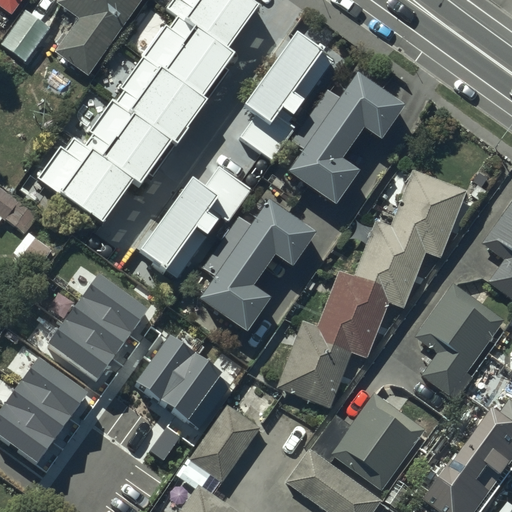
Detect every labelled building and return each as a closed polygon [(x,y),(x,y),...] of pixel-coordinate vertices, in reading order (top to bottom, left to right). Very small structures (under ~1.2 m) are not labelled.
[(0,0),(0,2),(11,10),(17,0),(0,0)] [(177,23),(168,35),(148,21),(124,56),(141,68),(134,77),(114,63),(105,75),(108,77),(94,96),(112,109),(90,140),(94,142),(86,154),(75,146),(66,158),(61,154),(39,185),(58,199),(60,196),(102,225),(132,183),(138,188),(168,146),(174,150),(186,132),(184,131),(204,103),(202,101),(233,58),(226,53),(257,10),(244,2),(245,0),(170,0),(170,1),(175,4),(166,16),(177,23)] [(58,0),(78,14),(54,47),(86,71),(137,0),(58,0)] [(22,11),(0,42),(29,62),(43,42),(36,37),(43,26),(22,11)] [(331,63),(293,36),(241,109),(253,117),(238,139),(271,162),(294,130),(287,125),(331,63)] [(328,87),(293,138),(301,144),(287,164),(334,195),(356,162),(341,152),(363,120),(379,131),(402,98),(355,66),(336,93),(328,87)] [(302,318),(277,384),(329,404),(350,349),(366,355),(387,298),(404,304),(424,249),(439,255),(464,188),(410,168),(390,221),(377,216),(356,273),(339,266),(317,324),(302,318)] [(200,193),(189,185),(137,256),(175,283),(220,221),(227,226),(251,193),(218,169),(200,193)] [(0,186),(0,214),(17,226),(30,207),(0,186)] [(238,213),(202,262),(213,269),(198,290),(245,323),(268,290),(249,276),(271,245),(290,258),(314,224),(267,190),(246,219),(238,213)] [(511,193),(478,240),(502,257),(487,278),(511,296),(511,193)] [(27,228),(12,249),(36,267),(52,246),(27,228)] [(448,278),(411,333),(435,350),(419,373),(452,396),(470,371),(466,369),(503,316),(448,278)] [(142,334),(76,314),(73,321),(67,319),(39,410),(44,412),(43,416),(111,436),(142,334)] [(334,412),(284,479),(331,511),(370,511),(381,497),(329,460),(332,455),(380,489),(424,427),(372,390),(349,422),(334,412)] [(411,490),(442,511),(466,511),(473,502),(477,505),(488,489),(486,488),(510,452),(511,452),(511,400),(507,397),(498,409),(484,399),(443,458),(436,454),(411,490)] [(222,483),(260,424),(225,401),(176,473),(194,486),(175,511),(246,511),(247,511),(203,483),(209,474),(222,483)] [(176,468),(134,439),(105,480),(147,510),(176,468)] [(88,506),(66,491),(51,511),(119,511),(95,495),(88,506)]
